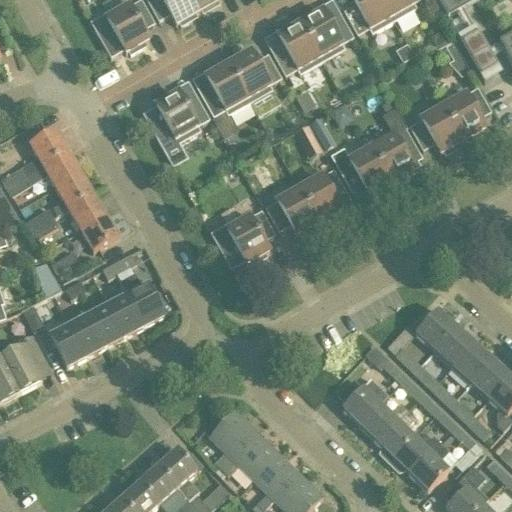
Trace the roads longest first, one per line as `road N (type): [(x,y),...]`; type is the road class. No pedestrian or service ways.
road 1 (residential): [(211,335),(85,116)]
road 2 (residential): [(85,116),(296,0)]
road 3 (residential): [(0,447),(211,335)]
road 4 (residential): [(246,359),(431,250)]
road 5 (residential): [(368,511),(358,491),(262,396),(246,359)]
